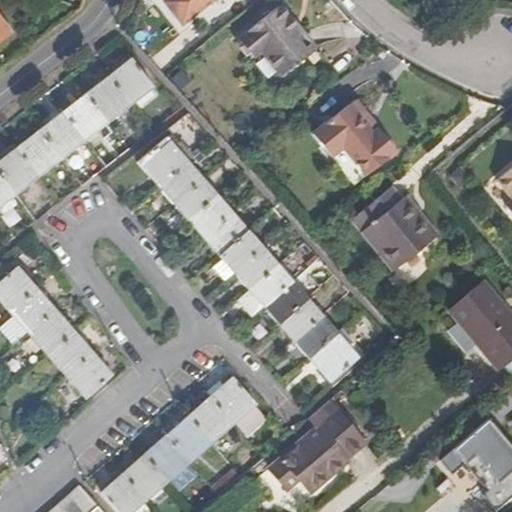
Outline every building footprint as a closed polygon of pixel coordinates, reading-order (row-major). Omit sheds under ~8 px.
[(164,0),(163,2),(181,25),(211,0),(164,0)] [(281,3),(274,9),(294,31),(300,26),(281,3)] [(294,31),(274,9),(238,39),(254,58),(263,51),(284,75),(293,68),(308,55),(318,46),(300,26),(294,31)] [(313,62),(308,55),(293,68),(299,74),(313,62)] [(0,207),(155,87),(133,59),(0,163),(0,207)] [(359,100),(352,106),(377,136),(384,130),(359,100)] [(377,136),(352,106),(316,136),(333,156),(345,146),(371,175),(401,150),(384,130),(377,136)] [(133,160),(215,260),(213,262),(240,295),(233,300),(249,318),(261,308),(324,386),(355,360),(167,131),(133,160)] [(511,167),(496,180),(511,198),(511,199),(504,206),(511,214),(511,167)] [(419,224),(400,202),(390,191),(353,225),(397,274),(439,236),(424,219),(419,224)] [(419,224),(424,219),(405,198),(400,202),(419,224)] [(304,247),(282,266),(293,279),(315,259),(304,247)] [(0,283),(0,302),(85,400),(111,377),(17,269),(0,283)] [(450,312),(508,379),(511,375),(511,314),(483,283),(450,312)] [(236,375),(104,492),(121,511),(133,511),(259,402),(236,375)] [(369,439),(332,397),(313,413),(323,424),(273,467),(290,487),(303,476),(315,490),(352,458),(350,456),(369,439)] [(511,446),(488,418),(440,460),(450,474),(464,462),(488,490),(482,494),(495,510),(511,496),(511,446)] [(48,511),(104,511),(80,484),(48,511)] [(474,511),(449,488),(426,511),(474,511)]
